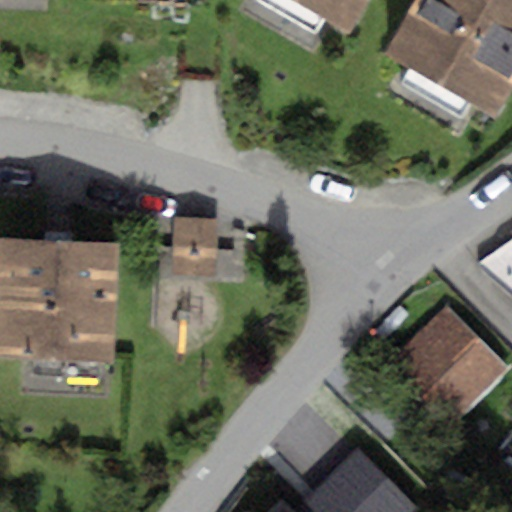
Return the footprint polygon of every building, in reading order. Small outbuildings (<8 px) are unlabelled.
[(371,0),(269,0),(347,44),(371,0)] [(511,98),(511,0),(418,0),(383,61),(496,125),(511,98)] [(217,229),(176,227),(173,280),(215,282),(217,229)] [(115,250),(0,245),(0,360),(111,365),(115,250)] [(472,351),(451,330),(417,365),(437,386),(472,351)] [(304,511),(281,511),(280,511),(411,511),(432,492),(380,439),(304,511)]
